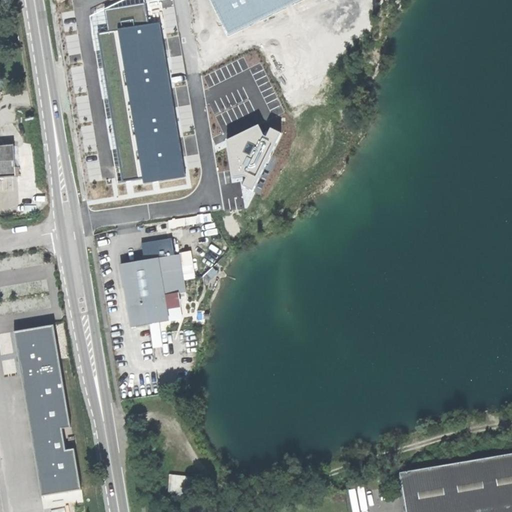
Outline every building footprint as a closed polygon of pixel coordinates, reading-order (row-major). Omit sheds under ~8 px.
[(209,0),(227,37),(302,0),(209,0)] [(145,21),(142,2),(105,8),(108,29),(97,31),(121,177),(141,174),(141,177),(182,171),(158,19),(145,21)] [(226,140),(232,178),(243,176),(246,177),(242,185),(252,189),(280,132),(270,128),(266,136),(263,135),(258,125),(226,140)] [(14,145),(0,146),(0,177),(16,177),(16,169),(14,145)] [(142,244),(144,261),(159,259),(175,256),(172,239),(142,244)] [(180,255),(176,256),(182,293),(186,293),(180,255)] [(175,256),(159,259),(165,296),(182,293),(176,256),(175,256)] [(126,298),(131,327),(169,321),(165,296),(159,259),(144,261),(121,265),(126,298)] [(167,308),(169,320),(181,319),(180,307),(167,308)] [(70,426),(53,326),(14,333),(41,495),(79,489),(73,449),(64,451),(60,428),(70,426)] [(511,511),(511,454),(402,473),(408,511),(511,511)] [(169,491),(193,493),(194,476),(170,474),(169,491)]
